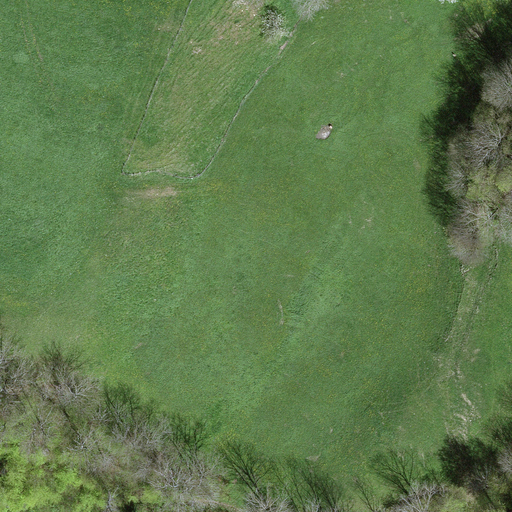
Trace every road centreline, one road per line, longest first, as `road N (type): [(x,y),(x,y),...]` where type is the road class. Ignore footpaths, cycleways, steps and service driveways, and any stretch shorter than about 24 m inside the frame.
road 1 (track): [(511,76),(487,124),(490,181),(479,271),(448,373),(468,479)]
road 2 (track): [(89,511),(162,497),(231,511)]
